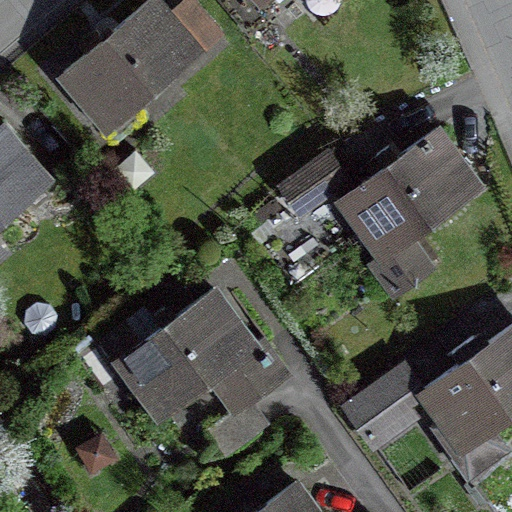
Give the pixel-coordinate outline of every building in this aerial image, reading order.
[(106,128),(216,34),(187,0),(183,0),(165,16),(151,0),(147,0),(61,74),(106,128)] [(215,0),(246,37),(272,14),(260,0),(215,0)] [(0,217),(44,180),(0,127),(0,217)] [(379,255),(475,187),(433,130),(339,198),(379,255)] [(278,186),(298,214),(344,180),(325,153),(278,186)] [(231,407),(233,410),(282,374),(259,344),(253,348),(210,290),(116,358),(140,392),(163,375),(181,400),(214,376),(235,405),(231,407)] [(487,430),(511,411),(511,324),(410,397),(391,371),(342,406),(371,447),(374,445),(366,433),(422,393),(442,421),(439,423),(456,448),(452,451),(467,473),(500,448),(487,430)] [(313,511),(292,483),(252,511),(313,511)]
